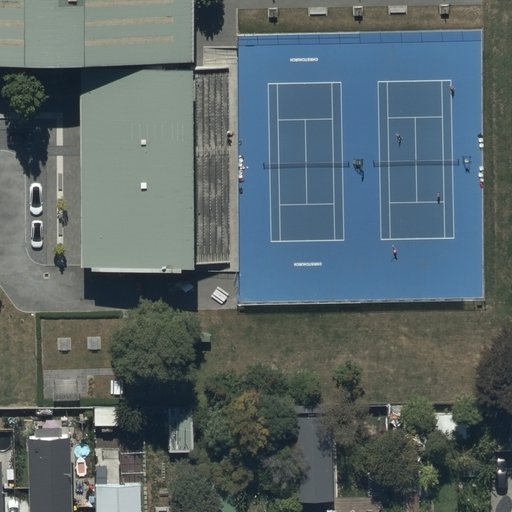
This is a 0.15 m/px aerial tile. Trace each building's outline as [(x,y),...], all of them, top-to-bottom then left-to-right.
[(188,0),(0,0),(0,52),(92,53),(92,257),(188,257),(188,65),(188,0)] [(487,392),(486,450),(509,451),(511,392),(487,392)] [(330,414),(293,415),(296,499),(332,498),(330,414)] [(70,431),(28,432),(30,507),(72,506),(70,431)] [(236,511),(235,479),(197,480),(197,511),(236,511)] [(140,511),(139,481),(95,483),(95,511),(140,511)]
